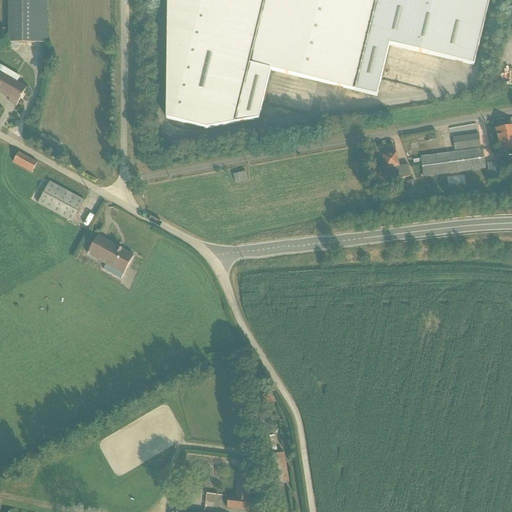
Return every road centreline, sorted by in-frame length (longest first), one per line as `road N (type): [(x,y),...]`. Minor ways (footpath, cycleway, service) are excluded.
road 1 (unclassified): [(124,182),(511,116)]
road 2 (unclassified): [(511,223),(215,256)]
road 3 (unclassified): [(215,256),(238,316),(297,417),(311,511)]
road 4 (unclassified): [(123,0),(124,182)]
road 5 (unclassified): [(130,208),(0,135)]
